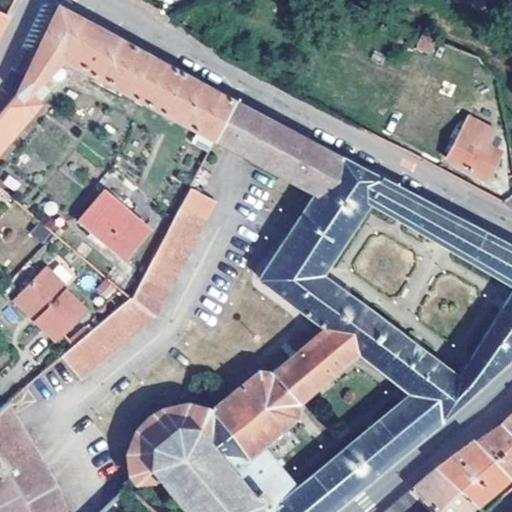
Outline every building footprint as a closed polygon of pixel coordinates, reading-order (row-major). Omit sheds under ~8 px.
[(215,139),(235,101),(201,83),(150,56),(97,28),(59,7),(19,93),(25,97),(65,60),(85,71),(215,139)] [(0,32),(9,15),(0,11),(0,32)] [(435,37),(421,31),(414,45),(428,51),(435,37)] [(0,115),(0,148),(35,107),(64,79),(73,75),(79,78),(85,71),(65,60),(25,97),(19,93),(0,115)] [(304,481),(273,446),(245,471),(268,498),(267,511),(331,511),(460,403),(509,358),(511,355),(511,247),(235,101),(215,139),(317,192),(263,277),(328,322),(274,369),(303,397),(363,346),(419,384),(304,481)] [(487,179),(500,155),(488,148),(494,135),(469,121),(449,158),(487,179)] [(488,148),(500,155),(507,142),(494,135),(488,148)] [(145,276),(172,289),(217,200),(190,187),(175,216),(145,276)] [(106,191),(81,220),(125,258),(150,229),(106,191)] [(43,315),(39,320),(62,341),(90,309),(69,289),(71,288),(47,264),(21,295),(43,315)] [(158,316),(172,289),(145,276),(133,297),(65,354),(84,378),(158,316)] [(17,299),(39,320),(43,315),(21,295),(17,299)] [(236,479),(245,471),(239,464),(268,440),(303,410),(303,397),(274,369),(273,368),(260,367),(231,392),(212,408),(198,400),(184,406),(173,414),(166,407),(154,414),(145,422),(137,432),(143,439),(130,450),(131,453),(128,457),(129,472),(131,476),(136,481),(155,485),(161,482),(186,511),(259,511),(259,509),(236,479)] [(220,382),(198,400),(212,408),(231,392),(220,382)] [(0,511),(63,511),(53,481),(5,405),(0,408),(0,511)] [(511,413),(511,414),(501,423),(511,435),(511,413)] [(511,435),(501,423),(488,433),(477,442),(508,475),(511,478),(511,435)] [(486,495),(508,475),(477,442),(475,439),(458,451),(437,467),(477,503),(486,495)] [(239,464),(245,471),(273,446),(268,440),(239,464)] [(486,511),(483,509),(477,503),(437,467),(412,489),(436,511),(466,511),(468,511),(469,511),(486,511)] [(267,511),(268,498),(245,471),(236,479),(259,509),(259,511),(267,511)] [(150,511),(152,510),(127,486),(102,511),(150,511)] [(436,511),(412,489),(384,511),(436,511)] [(477,503),(483,509),(492,501),(486,495),(477,503)]
